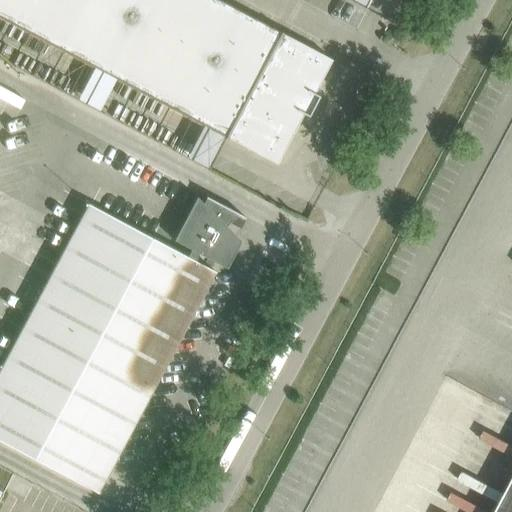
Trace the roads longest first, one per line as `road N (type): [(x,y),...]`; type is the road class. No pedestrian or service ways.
road 1 (unclassified): [(203,511),(471,0)]
road 2 (unknown): [(511,176),(328,511)]
